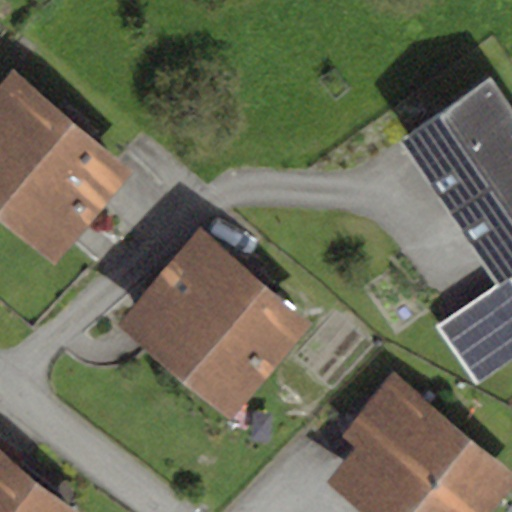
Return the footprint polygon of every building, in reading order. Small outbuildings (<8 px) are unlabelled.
[(12,69),(0,82),(0,219),(52,264),(70,243),(131,171),(12,69)] [(511,109),(490,78),(396,143),(495,285),(509,276),(511,273),(511,109)] [(52,264),(0,219),(0,300),(32,327),(90,260),(70,243),(52,264)] [(199,229),(118,323),(228,417),(309,323),(199,229)] [(495,285),(433,328),(475,387),(511,360),(511,279),(509,276),(495,285)] [(493,511),(511,490),(511,472),(393,372),(339,435),(355,449),(327,481),(363,511),(493,511)] [(11,446),(0,437),(0,511),(78,511),(5,454),(11,446)]
